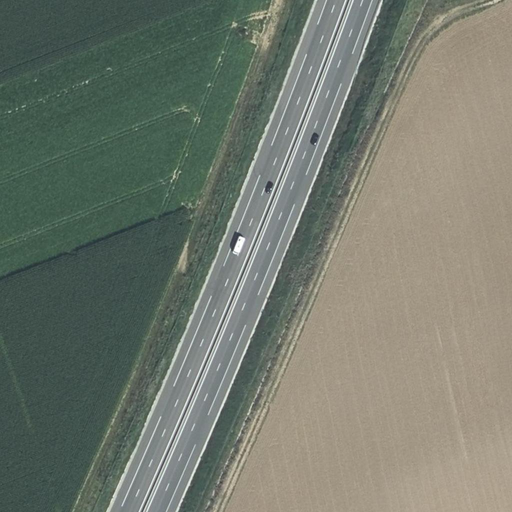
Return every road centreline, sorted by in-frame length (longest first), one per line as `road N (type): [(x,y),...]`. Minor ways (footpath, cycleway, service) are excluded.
road 1 (track): [(217,511),(409,62),(443,18),(494,0)]
road 2 (motorway): [(333,0),(125,511)]
road 3 (motorway): [(152,511),(359,0)]
road 4 (track): [(74,511),(184,253),(277,0)]
